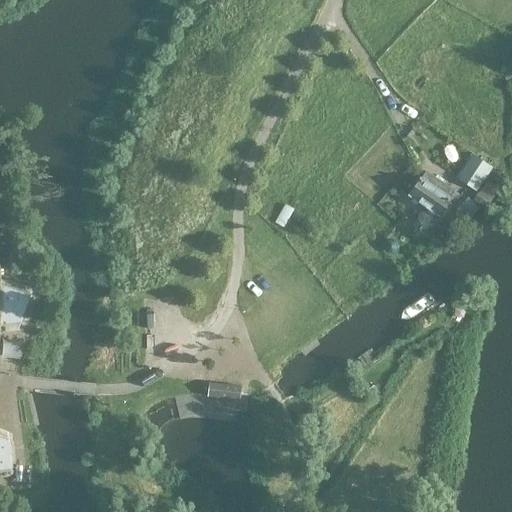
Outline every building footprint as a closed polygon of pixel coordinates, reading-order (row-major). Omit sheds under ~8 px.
[(511,64),(504,62),(501,71),(502,71),(511,74),(511,70),(511,64)] [(472,155),(456,179),(461,182),(476,192),(487,175),(492,168),(472,155)] [(425,171),(408,195),(438,216),(451,197),(448,196),(452,189),(443,183),(433,176),(425,171)] [(486,183),(480,191),(486,195),(492,199),(497,190),(486,183)] [(480,191),(475,199),(485,206),(492,199),(486,195),(480,191)] [(468,198),(456,210),(465,220),(478,209),(468,198)] [(387,238),(382,245),(385,253),(393,254),(399,247),(395,239),(387,238)] [(0,478),(10,477),(13,474),(13,471),(12,471),(11,470),(12,468),(13,467),(13,466),(9,439),(8,432),(0,429),(0,333),(1,327),(3,326),(4,332),(18,330),(20,324),(30,297),(30,295),(32,292),(32,290),(30,288),(10,280),(1,281),(0,270),(0,478)] [(208,384),(207,396),(240,399),(240,396),(241,386),(209,383),(208,384)]
